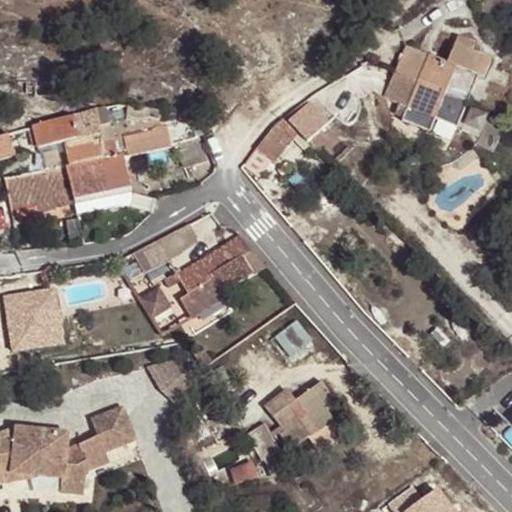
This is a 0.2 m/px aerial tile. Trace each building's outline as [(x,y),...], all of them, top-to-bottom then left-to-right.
[(405,48),(394,73),(417,81),(468,100),(478,76),(483,79),(491,60),(472,52),(475,45),(458,38),(446,65),(428,57),(405,48)] [(417,81),(394,73),(384,97),(407,106),(417,81)] [(457,126),(468,100),(417,81),(407,106),(402,118),(430,130),(436,117),(457,126)] [(26,84),(18,83),(18,93),(25,94),(26,84)] [(286,121),(306,140),(325,121),(306,102),(286,121)] [(158,110),(127,107),(127,119),(147,121),(147,119),(157,120),(158,110)] [(108,123),(106,108),(96,110),(74,116),(32,126),(37,148),(64,142),(69,166),(105,158),(102,137),(99,125),(108,123)] [(475,145),(489,151),(501,123),(487,117),(475,145)] [(295,132),(282,119),(274,125),(270,131),(254,150),(269,160),(272,162),(286,144),(285,143),(295,132)] [(190,121),(102,137),(105,158),(69,166),(76,203),(91,200),(93,211),(99,241),(123,237),(129,234),(135,230),(134,219),(134,215),(129,195),(126,177),(182,162),(185,168),(206,162),(190,121)] [(7,134),(0,136),(0,159),(14,155),(7,134)] [(260,174),(269,160),(254,150),(245,164),(260,174)] [(206,162),(185,168),(190,188),(214,181),(206,162)] [(57,207),(76,203),(69,166),(26,174),(6,179),(12,210),(37,205),(39,211),(57,207)] [(91,200),(76,203),(78,214),(93,211),(91,200)] [(186,227),(132,254),(143,272),(181,252),(180,251),(195,242),(186,227)] [(265,268),(239,237),(178,276),(181,281),(189,295),(180,300),(192,319),(225,297),(222,293),(265,268)] [(169,288),(181,281),(178,276),(176,274),(164,281),(169,288)] [(165,308),(169,306),(156,287),(154,289),(137,299),(150,318),(165,308)] [(174,398),(185,389),(163,360),(151,369),(174,398)] [(318,433),(333,422),(322,409),(333,400),(321,385),(296,404),(287,391),(265,407),(283,431),(279,434),(290,449),(307,437),(313,444),(322,438),(318,433)] [(98,436),(105,452),(134,440),(121,408),(91,420),(98,436)] [(277,453),(264,425),(247,436),(261,463),(264,461),(273,479),(285,472),(276,453),(277,453)] [(0,468),(11,467),(10,474),(34,477),(61,480),(59,494),(83,496),(86,472),(87,465),(78,445),(66,450),(67,432),(15,426),(14,437),(0,440),(0,468)] [(15,426),(0,433),(0,440),(14,437),(15,426)] [(87,465),(86,472),(109,463),(105,452),(98,436),(78,445),(87,465)] [(235,483),(255,477),(251,463),(230,469),(235,483)] [(0,483),(34,477),(10,474),(11,467),(0,468),(0,483)] [(455,511),(441,491),(425,501),(415,487),(386,507),(388,511),(455,511)]
